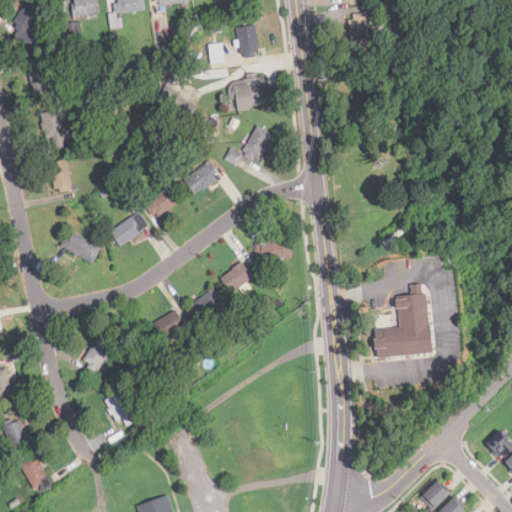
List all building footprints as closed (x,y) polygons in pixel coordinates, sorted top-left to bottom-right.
[(33,0),(26,0),(11,23),(17,28),(10,38),(27,50),(38,33),(30,28),(44,8),(33,0)] [(98,0),(72,0),(72,15),(98,15),(98,0)] [(114,0),(117,14),(146,10),(144,0),(114,0)] [(349,16),(352,45),(372,43),(369,14),(349,16)] [(122,27),(121,15),(109,16),(110,28),(122,27)] [(81,35),(80,22),(66,23),(67,36),(81,35)] [(258,54),(255,26),(237,27),(240,56),(258,54)] [(211,63),(225,62),(222,42),(208,44),(211,63)] [(28,71),(33,96),(51,93),(46,68),(28,71)] [(231,98),(236,97),(238,111),(266,108),(262,77),(229,81),(231,98)] [(46,138),(52,138),(54,150),(74,147),(69,111),(42,114),(46,138)] [(242,153),(259,162),(273,133),(256,125),(242,153)] [(226,159),(235,164),(241,155),(233,149),(226,159)] [(72,188),(67,160),(50,163),(55,191),(72,188)] [(194,194),(217,182),(208,165),(185,178),(194,194)] [(183,200),(172,185),(147,204),(157,218),(183,200)] [(121,246),(149,228),(140,212),(111,230),(121,246)] [(94,263),(101,246),(68,232),(60,249),(94,263)] [(291,259),(291,239),(263,239),(263,259),(291,259)] [(231,291),(253,278),(244,263),(222,276),(231,291)] [(428,284),(409,286),(410,296),(397,297),(399,328),(375,330),(377,359),(433,354),(428,284)] [(187,307),(196,321),(223,302),(213,289),(187,307)] [(183,325),(175,310),(149,325),(158,340),(183,325)] [(96,373),(112,346),(97,337),(81,364),(96,373)] [(9,373),(0,374),(0,396),(13,394),(9,373)] [(111,421),(123,419),(124,425),(132,423),(126,393),(106,397),(111,421)] [(3,422),(14,450),(30,444),(19,415),(3,422)] [(511,452),(511,441),(501,430),(487,443),(504,460),(511,452)] [(21,462),(34,493),(51,486),(38,455),(21,462)] [(421,497),(434,510),(451,494),(438,480),(421,497)] [(137,506),(139,511),(222,511),(221,507),(206,511),(171,511),(166,496),(137,506)] [(439,511),(465,511),(467,511),(455,497),(439,511)]
